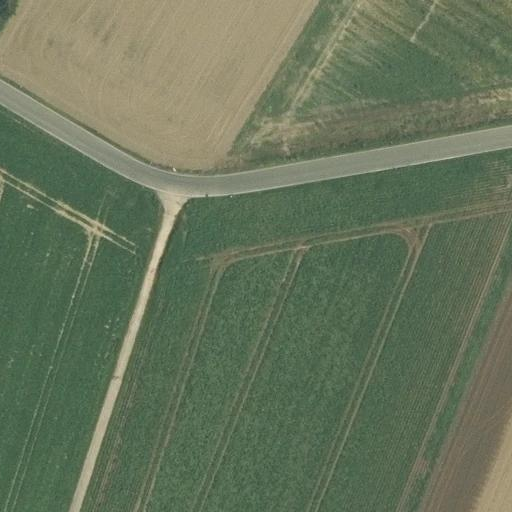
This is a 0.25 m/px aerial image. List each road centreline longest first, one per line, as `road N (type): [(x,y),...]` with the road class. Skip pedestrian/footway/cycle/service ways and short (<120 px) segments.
road 1 (secondary): [(0,95),(95,156),(176,189),(511,138)]
road 2 (track): [(73,511),(176,189)]
